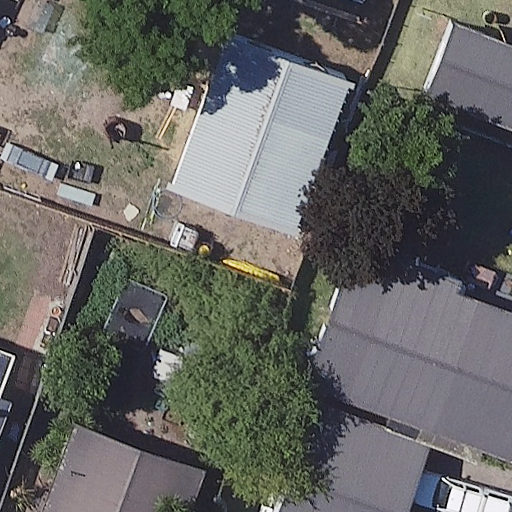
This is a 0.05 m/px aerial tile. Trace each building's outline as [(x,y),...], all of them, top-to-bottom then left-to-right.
[(511,43),(459,23),(433,88),(511,119),(511,43)] [(354,74),(227,27),(171,178),(299,225),(354,74)] [(511,445),(511,307),(359,242),(306,366),(509,452),(511,445)] [(397,511),(423,438),(319,402),(280,511),(397,511)] [(177,511),(196,458),(74,417),(42,511),(177,511)]
